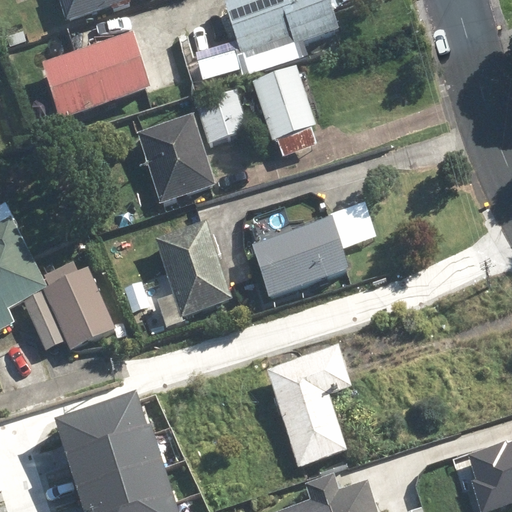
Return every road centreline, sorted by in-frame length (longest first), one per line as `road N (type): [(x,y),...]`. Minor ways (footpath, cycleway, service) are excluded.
road 1 (tertiary): [(454,0),(511,171)]
road 2 (unknown): [(142,356),(74,492)]
